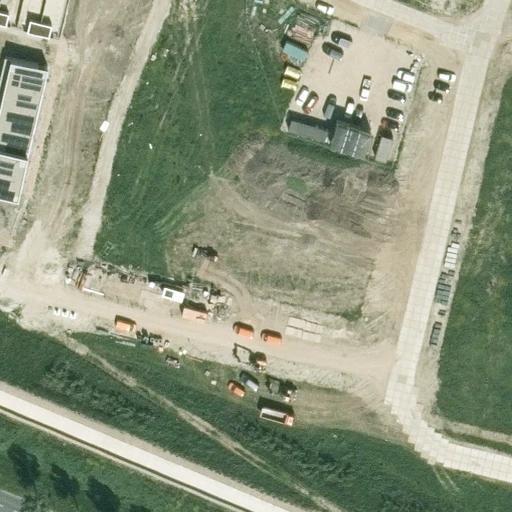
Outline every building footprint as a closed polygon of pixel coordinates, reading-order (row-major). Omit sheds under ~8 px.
[(176,0),(176,1),(211,16),(217,0),(176,0)] [(176,1),(168,20),(203,35),(211,16),(176,1)] [(292,5),(278,40),(295,47),(310,12),(292,5)] [(262,7),(259,14),(270,19),(273,12),(262,7)] [(0,11),(0,23),(6,25),(8,13),(0,11)] [(310,12),(295,47),(312,54),(327,19),(310,12)] [(259,14),(256,22),(267,26),(270,19),(259,14)] [(29,18),(27,30),(38,33),(40,21),(29,18)] [(327,19),(312,54),(328,61),(343,27),(342,26),(327,19)] [(168,20),(160,39),(195,54),(203,35),(168,20)] [(40,21),(38,33),(49,35),(51,23),(40,21)] [(343,27),(328,61),(343,67),(359,31),(343,24),(342,26),(343,27)] [(359,31),(343,67),(357,74),(373,37),(359,31)] [(158,37),(152,52),(189,68),(195,54),(160,39),(158,37)] [(373,37),(357,74),(372,80),(387,43),(373,37)] [(387,43),(372,80),(386,86),(402,49),(387,43)] [(246,45),(243,52),(254,57),(257,49),(246,45)] [(402,49),(386,86),(401,92),(417,56),(402,49)] [(152,52),(145,67),(182,83),(189,68),(152,52)] [(243,52),(240,59),(251,64),(254,57),(243,52)] [(5,55),(0,75),(0,77),(42,87),(47,65),(5,55)] [(145,67),(139,81),(176,97),(182,83),(145,67)] [(215,71),(212,78),(223,83),(226,76),(215,71)] [(275,74),(270,85),(277,88),(282,77),(275,74)] [(0,77),(0,99),(37,109),(42,87),(0,77)] [(282,77),(277,88),(285,91),(289,80),(282,77)] [(212,78),(209,86),(220,90),(223,83),(212,78)] [(139,81),(133,96),(170,112),(176,97),(139,81)] [(308,88),(303,99),(311,103),(315,92),(308,88)] [(315,92),(311,103),(318,106),(323,95),(315,92)] [(0,99),(0,122),(32,130),(37,109),(0,99)] [(203,100),(200,107),(211,112),(214,105),(203,100)] [(336,100),(333,111),(341,113),(344,102),(336,100)] [(344,102),(341,113),(349,115),(352,103),(344,102)] [(200,107),(197,115),(208,119),(211,112),(200,107)] [(367,107),(364,119),(372,121),(375,109),(367,107)] [(375,109),(372,121),(380,122),(382,111),(375,109)] [(0,122),(0,145),(27,151),(32,130),(0,122)] [(0,145),(0,165),(22,171),(27,151),(0,145)] [(120,148),(115,167),(152,175),(156,157),(120,148)] [(0,165),(0,187),(18,192),(22,171),(0,165)] [(115,167),(111,184),(148,193),(152,175),(115,167)] [(188,175),(186,183),(198,186),(200,178),(188,175)] [(186,183),(184,191),(196,194),(198,186),(186,183)] [(111,184),(107,202),(144,210),(148,193),(111,184)] [(107,202),(103,219),(140,228),(144,210),(107,202)] [(218,208),(215,220),(223,222),(226,210),(218,208)] [(226,210),(223,222),(231,224),(233,212),(226,210)] [(180,211),(178,218),(190,221),(191,213),(180,211)] [(253,217),(250,228),(258,230),(261,218),(253,217)] [(178,218),(176,226),(188,229),(190,221),(178,218)] [(261,218),(258,230),(266,232),(269,220),(261,218)] [(340,218),(336,237),(372,245),(377,227),(340,218)] [(103,219),(99,237),(136,246),(140,228),(103,219)] [(294,219),(292,227),(304,229),(306,221),(294,219)] [(292,227),(291,234),(302,237),(304,229),(292,227)] [(99,237),(95,255),(131,264),(136,246),(99,237)] [(336,237),(331,254),(368,263),(372,245),(336,237)] [(199,241),(190,278),(209,282),(217,245),(199,241)] [(217,245),(209,282),(226,286),(235,250),(217,245)] [(172,246),(170,254),(181,256),(183,248),(172,246)] [(235,250),(226,286),(244,290),(253,254),(235,250)] [(170,254),(168,261),(180,264),(181,256),(170,254)] [(253,254),(244,290),(262,295),(271,258),(253,254)] [(286,254),(284,262),(296,264),(298,257),(286,254)] [(331,254),(327,272),(364,280),(368,263),(331,254)] [(284,262),(282,270),(294,272),(296,264),(284,262)] [(327,272),(323,289),(360,298),(364,280),(327,272)] [(280,279),(278,287),(290,290),(292,282),(280,279)] [(323,289),(319,308),(356,317),(360,298),(323,289)]
